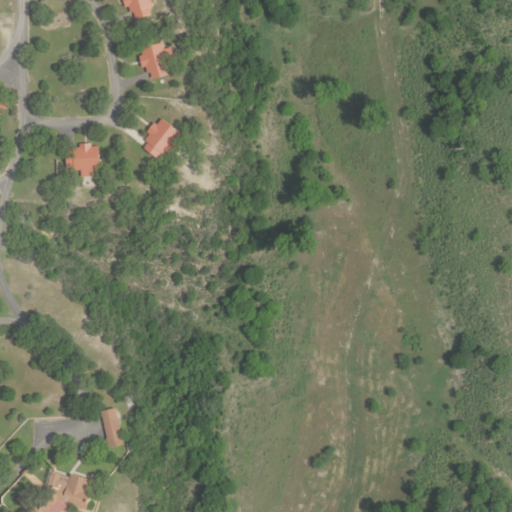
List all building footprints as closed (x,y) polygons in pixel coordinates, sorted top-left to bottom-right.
[(150,1),(155,0),(126,0),(132,21),(154,16),(150,1)] [(172,46),(143,47),(145,79),(168,78),(167,59),(173,59),(172,46)] [(100,174),(99,144),(69,145),(70,170),(81,170),(81,175),(100,174)] [(121,447),(119,410),(104,411),(106,448),(121,447)] [(63,511),(74,503),(82,511),(95,499),(87,491),(91,487),(77,472),(68,480),(66,477),(29,510),(30,511),(63,511)]
